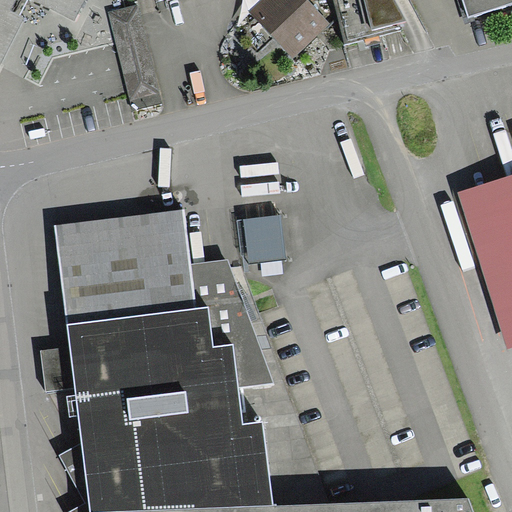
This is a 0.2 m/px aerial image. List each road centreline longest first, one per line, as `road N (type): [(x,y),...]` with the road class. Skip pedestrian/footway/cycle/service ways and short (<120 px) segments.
road 1 (residential): [(511,467),(369,83)]
road 2 (residential): [(0,167),(369,83)]
road 3 (residential): [(0,313),(24,511)]
road 4 (residential): [(369,83),(511,52)]
